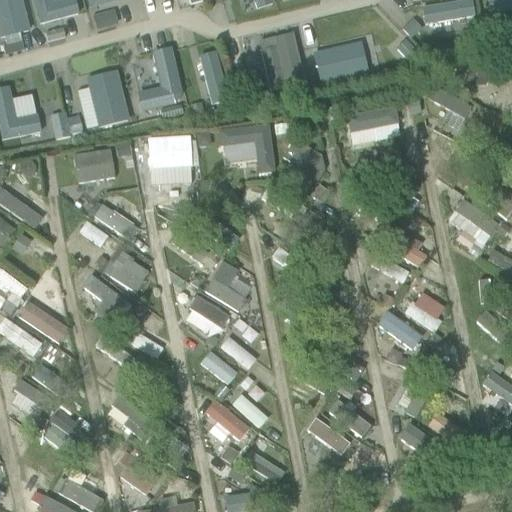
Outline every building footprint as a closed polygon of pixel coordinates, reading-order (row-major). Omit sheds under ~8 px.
[(23,0),(0,0),(0,38),(30,32),(23,0)] [(33,0),(42,26),(81,13),(76,0),(33,0)] [(88,0),(90,8),(122,0),(88,0)] [(241,0),(245,13),(275,4),(273,0),(241,0)] [(468,0),(422,9),(425,27),(475,17),(472,0),(468,0)] [(511,0),(488,0),(489,13),(511,12),(511,0)] [(296,34),(260,40),(271,97),(306,90),(296,34)] [(320,85),(370,76),(365,43),(314,52),(320,85)] [(160,91),(137,96),(141,115),(174,107),(180,96),(170,51),(151,55),(160,91)] [(216,52),(198,57),(213,107),(231,102),(216,52)] [(507,63),(465,64),(465,69),(466,89),(484,88),(484,78),(508,78),(507,63)] [(86,79),(100,128),(130,120),(116,70),(86,79)] [(0,90),(0,133),(2,142),(46,133),(42,114),(17,119),(10,88),(0,90)] [(438,122),(458,134),(473,110),(452,98),(438,122)] [(417,104),(409,106),(411,116),(419,114),(417,104)] [(173,109),(159,112),(161,120),(181,115),(179,107),(173,108),(173,109)] [(398,108),(346,117),(351,146),(403,137),(398,108)] [(63,115),(49,118),(52,134),(66,131),(63,115)] [(77,119),(66,122),(69,136),(81,134),(77,119)] [(286,125),(273,127),(274,136),(287,135),(286,125)] [(267,127),(219,133),(221,149),(254,144),(258,176),(273,174),(267,127)] [(208,136),(196,138),(197,150),(205,148),(209,144),(208,136)] [(190,169),(189,140),(146,142),(148,172),(190,169)] [(289,166),(279,183),(308,201),(316,186),(301,177),(314,155),(301,146),(300,148),(292,143),(282,161),(289,166)] [(127,145),(114,148),(117,160),(123,159),(125,169),(132,168),(130,157),(127,145)] [(110,153),(73,158),(76,186),(113,181),(110,153)] [(394,157),(388,165),(399,172),(404,164),(394,157)] [(318,187),(311,198),(320,204),(327,193),(318,187)] [(0,190),(0,208),(37,228),(44,214),(0,190)] [(128,244),(138,231),(100,201),(90,214),(128,244)] [(462,201),(447,223),(482,247),(497,226),(462,201)] [(402,217),(398,224),(405,228),(409,221),(402,217)] [(292,244),(320,262),(328,250),(314,241),(322,228),(308,218),(292,244)] [(78,236),(105,251),(112,238),(86,223),(78,236)] [(501,226),(496,234),(504,239),(509,231),(501,226)] [(0,255),(9,243),(6,241),(0,235),(0,255)] [(511,275),(511,260),(506,257),(511,247),(496,240),(485,262),(511,275)] [(473,244),(468,252),(475,257),(480,249),(473,244)] [(117,252),(102,275),(134,295),(141,285),(147,274),(131,264),(132,261),(117,252)] [(386,262),(381,274),(404,284),(409,272),(386,262)] [(221,265),(203,294),(237,315),(245,303),(226,291),(236,274),(221,265)] [(0,269),(0,286),(21,300),(29,288),(0,269)] [(438,303),(446,291),(420,275),(412,288),(438,303)] [(191,279),(188,285),(198,291),(204,281),(198,278),(191,279)] [(125,305),(91,279),(82,290),(100,304),(94,313),(115,330),(123,320),(117,316),(125,305)] [(382,296),(378,304),(388,310),(393,302),(382,296)] [(511,301),(499,317),(511,325),(511,301)] [(29,302),(18,318),(58,346),(69,330),(29,302)] [(6,304),(1,312),(12,319),(17,312),(6,304)] [(403,316),(437,334),(443,322),(410,304),(403,316)] [(414,352),(424,337),(387,313),(377,327),(414,352)] [(0,334),(10,342),(11,341),(34,357),(43,345),(5,319),(0,325),(0,334)] [(495,342),(503,331),(486,319),(478,330),(495,342)] [(237,322),(232,328),(240,335),(245,328),(237,322)] [(128,343),(157,361),(164,349),(136,331),(128,343)] [(332,331),(326,339),(333,344),(339,335),(332,331)] [(432,336),(426,345),(434,350),(440,340),(432,336)] [(249,371),(258,360),(229,338),(220,349),(249,371)] [(205,340),(202,344),(211,350),(217,342),(212,339),(205,340)] [(298,346),(294,353),(302,359),(307,351),(298,346)] [(50,349),(42,360),(50,365),(57,355),(50,349)] [(227,387),(238,374),(210,353),(200,366),(227,387)] [(400,359),(397,367),(405,370),(408,362),(400,359)] [(20,362),(14,371),(24,377),(30,369),(20,362)] [(148,365),(140,376),(147,380),(154,370),(148,365)] [(495,365),(491,372),(498,377),(503,370),(495,365)] [(406,372),(402,380),(414,387),(418,379),(406,372)] [(511,414),(511,383),(490,374),(478,399),(511,414)] [(203,377),(199,388),(214,393),(217,382),(203,377)] [(246,379),(239,387),(245,393),(252,384),(246,379)] [(55,409),(17,384),(10,394),(17,398),(12,406),(44,426),(55,409)] [(342,386),(337,394),(349,401),(354,393),(342,386)] [(221,387),(212,396),(219,402),(227,392),(221,387)] [(241,394),(231,405),(258,430),(268,419),(241,394)] [(141,444),(154,427),(118,399),(110,408),(112,410),(107,416),(141,444)] [(219,403),(200,424),(222,444),(231,435),(239,442),(250,431),(219,403)] [(316,419),(307,432),(342,457),(351,444),(316,419)] [(129,438),(123,446),(134,454),(140,446),(129,438)] [(272,450),(257,442),(242,465),(276,487),(283,475),(264,463),(272,450)] [(54,479),(64,460),(33,444),(23,463),(54,479)] [(145,499),(157,479),(124,456),(117,466),(123,471),(118,479),(145,499)] [(9,488),(0,483),(0,504),(1,504),(9,488)] [(72,511),(44,498),(36,511),(72,511)] [(158,501),(159,509),(141,511),(192,511),(191,504),(177,506),(176,498),(158,501)] [(228,511),(249,511),(249,499),(228,501),(228,511)]
